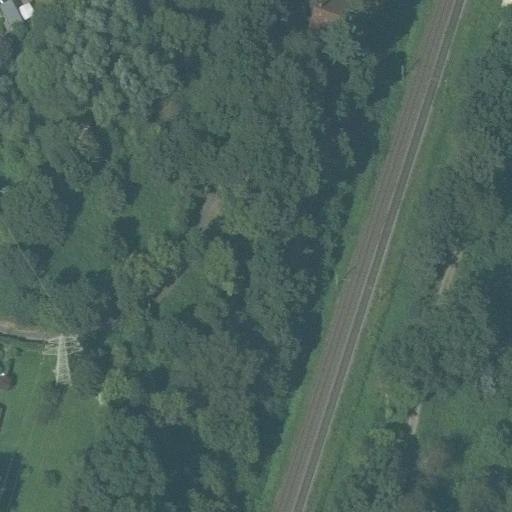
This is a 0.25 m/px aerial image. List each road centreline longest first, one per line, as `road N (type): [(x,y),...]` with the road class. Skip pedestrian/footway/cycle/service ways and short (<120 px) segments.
road 1 (residential): [(291,0),(196,203),(140,274),(90,306),(50,314),(0,308)]
road 2 (track): [(511,84),(452,218),(384,511)]
